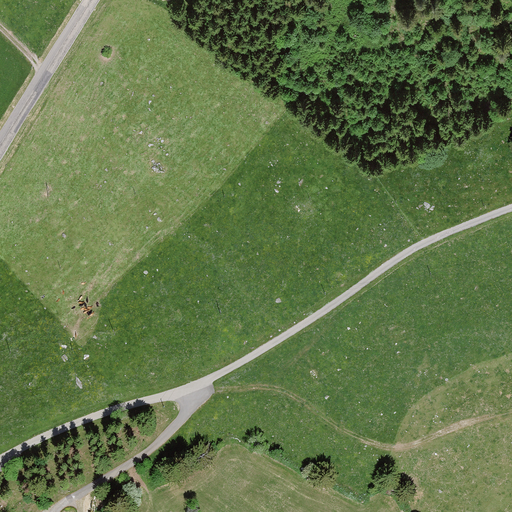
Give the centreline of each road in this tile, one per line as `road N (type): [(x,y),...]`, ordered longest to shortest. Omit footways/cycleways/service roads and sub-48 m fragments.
road 1 (unclassified): [(0,458),(78,422),(211,378),(411,249),(511,208)]
road 2 (tertiary): [(90,0),(0,146)]
